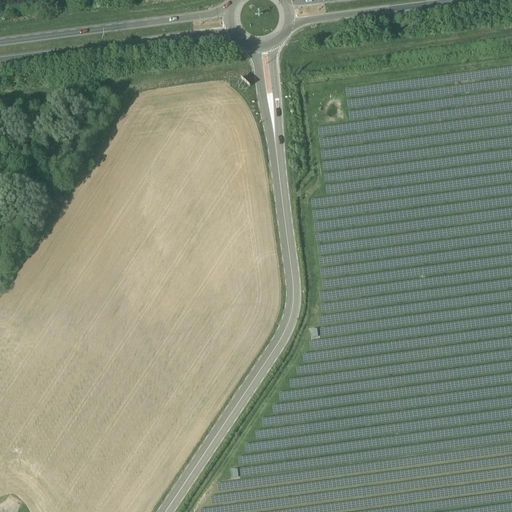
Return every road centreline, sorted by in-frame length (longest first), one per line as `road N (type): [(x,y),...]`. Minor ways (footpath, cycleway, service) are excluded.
road 1 (unclassified): [(274,142),(289,319),(165,511)]
road 2 (primary): [(0,61),(232,33)]
road 3 (primary): [(229,12),(0,43)]
road 4 (primary): [(288,26),(481,0)]
